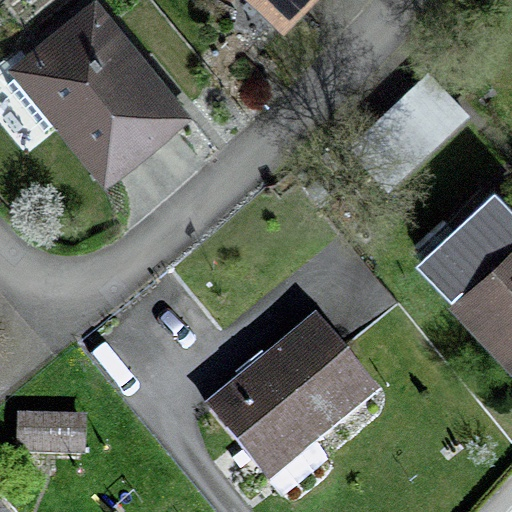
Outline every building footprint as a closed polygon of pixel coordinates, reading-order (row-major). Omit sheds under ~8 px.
[(262,0),(286,21),(305,0),(262,0)] [(97,3),(17,68),(105,176),(185,110),(97,3)] [(385,185),(462,112),(425,73),(348,146),(385,185)] [(511,199),(502,188),(427,257),(511,349),(511,199)] [(368,386),(309,318),(209,403),(268,472),(368,386)] [(93,458),(92,417),(18,419),(19,459),(93,458)]
